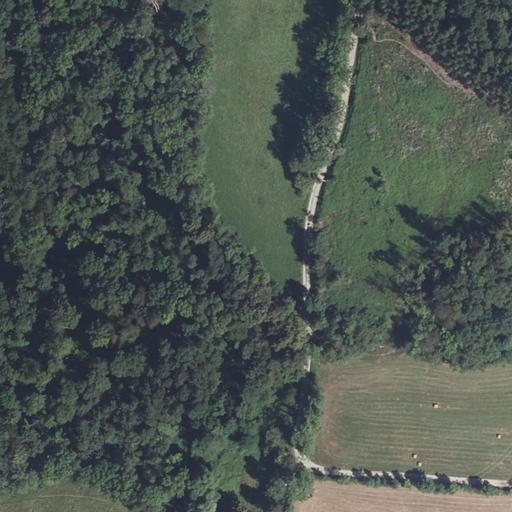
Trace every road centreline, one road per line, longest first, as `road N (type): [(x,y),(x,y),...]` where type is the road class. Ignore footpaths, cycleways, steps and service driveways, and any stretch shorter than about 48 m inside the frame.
road 1 (track): [(299,460),(290,436),(308,337),(302,215),(336,143),(360,0)]
road 2 (track): [(308,337),(407,344),(454,334),(488,325),(511,291)]
road 3 (track): [(511,483),(319,469),(299,460)]
